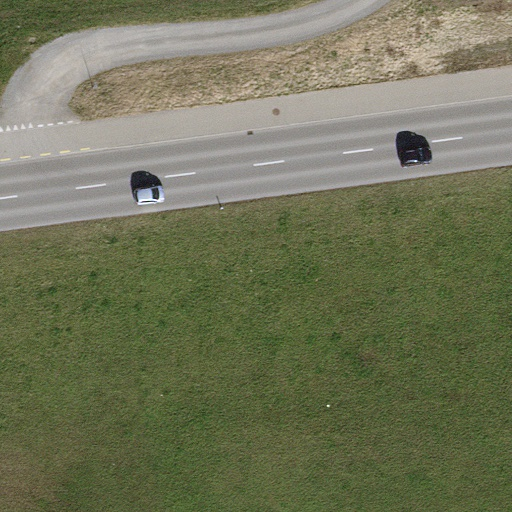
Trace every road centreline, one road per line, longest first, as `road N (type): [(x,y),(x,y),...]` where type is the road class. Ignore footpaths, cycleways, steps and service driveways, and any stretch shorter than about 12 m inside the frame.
road 1 (tertiary): [(0,197),(511,131)]
road 2 (track): [(9,196),(36,95),(80,56),(256,33),(360,0)]
